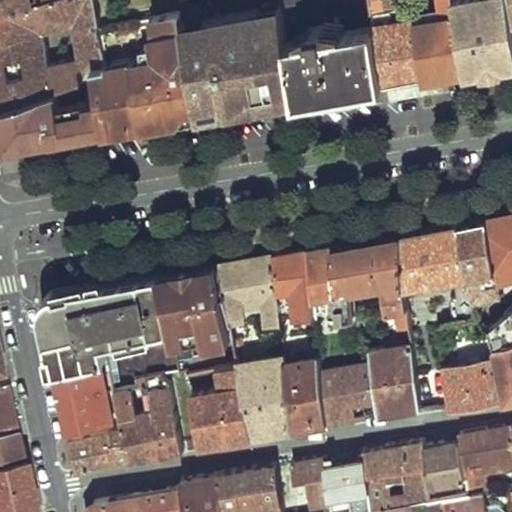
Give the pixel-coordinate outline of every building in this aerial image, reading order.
[(0,0),(0,9),(32,0),(0,0)] [(107,62),(101,23),(97,0),(32,0),(0,9),(0,109),(54,99),(52,90),(86,82),(83,67),(94,65),(107,62)] [(386,82),(426,76),(416,18),(415,17),(392,21),(388,0),(389,0),(371,0),(376,26),(386,82)] [(426,76),(466,69),(454,0),(441,0),(443,14),(415,17),(416,18),(426,76)] [(511,0),(454,0),(466,69),(511,61),(511,0)] [(184,9),(101,23),(107,62),(94,65),(99,97),(104,129),(202,113),(189,39),(188,31),(184,9)] [(211,35),(189,39),(202,113),(299,97),(289,42),(283,9),(215,20),(210,27),(211,35)] [(299,97),(386,82),(376,26),(326,35),(323,26),(306,29),(307,39),(289,42),(299,97)] [(210,27),(188,31),(189,39),(211,35),(210,27)] [(99,97),(55,106),(61,136),(104,129),(99,97)] [(53,138),(61,136),(55,106),(54,99),(0,109),(0,117),(3,128),(7,145),(53,138)] [(511,213),(489,217),(498,274),(511,271),(511,306),(491,323),(497,351),(506,397),(511,396),(511,213)] [(475,219),(462,222),(474,298),(501,294),(498,274),(489,217),(475,219)] [(432,227),(401,232),(411,282),(450,276),(452,294),(425,299),(431,323),(477,316),(474,298),(462,222),(432,227)] [(367,238),(333,244),(341,316),(351,315),(350,307),(355,307),(351,282),(359,280),(360,284),(364,286),(370,286),(373,283),(372,279),(380,276),(385,310),(404,308),(401,284),(411,282),(401,232),(367,238)] [(320,246),(307,248),(313,299),(329,297),(332,317),(341,316),(333,244),(320,246)] [(290,251),(272,254),(276,286),(294,284),(299,317),(315,315),(313,299),(307,248),(290,251)] [(220,263),(229,308),(263,301),(266,324),(280,322),(276,286),(272,254),(246,258),(220,263)] [(189,268),(158,273),(171,328),(172,333),(215,325),(217,339),(212,340),(212,345),(183,350),(186,368),(188,373),(209,369),(216,368),(239,364),(238,362),(235,345),(234,339),(232,323),(229,308),(220,263),(189,268)] [(43,311),(56,369),(100,360),(96,344),(171,328),(158,273),(101,283),(61,289),(50,295),(45,301),(43,311)] [(385,310),(376,312),(377,317),(391,314),(394,327),(408,325),(404,308),(385,310)] [(480,329),(477,316),(431,323),(435,338),(480,329)] [(240,338),(246,337),(243,322),(232,323),(234,339),(240,338)] [(435,338),(431,323),(420,325),(424,345),(428,344),(429,350),(437,349),(435,342),(435,338)] [(281,332),(273,334),(276,355),(238,362),(239,364),(251,435),(271,431),(291,428),(284,356),(281,332)] [(410,340),(367,347),(378,414),(400,410),(422,406),(410,340)] [(506,397),(497,351),(450,359),(444,340),(435,342),(437,349),(451,407),(478,402),(506,397)] [(320,355),(327,422),(353,417),(378,414),(367,347),(329,354),(320,355)] [(318,350),(284,356),(291,428),(308,425),(327,422),(320,355),(318,350)] [(63,400),(69,429),(123,417),(117,387),(110,358),(100,360),(56,369),(63,400)] [(239,364),(216,368),(220,384),(191,391),(200,443),(226,439),(251,435),(239,364)] [(188,373),(190,383),(202,381),(201,376),(210,375),(209,369),(188,373)] [(123,417),(132,458),(157,454),(183,450),(169,381),(163,372),(139,377),(140,382),(144,382),(145,388),(149,387),(153,406),(136,411),(129,384),(117,387),(123,417)] [(12,400),(7,377),(0,378),(0,424),(17,421),(12,400)] [(511,420),(487,425),(461,429),(461,437),(468,475),(511,467),(511,420)] [(20,438),(17,421),(0,424),(0,458),(24,454),(20,438)] [(78,466),(119,460),(112,429),(71,438),(74,452),(78,466)] [(409,439),(394,442),(399,468),(409,466),(412,488),(402,490),(404,500),(413,499),(434,495),(431,481),(425,443),(424,436),(409,439)] [(468,475),(461,437),(425,443),(431,481),(468,475)] [(365,447),(365,454),(373,505),(384,504),(404,500),(402,490),(391,491),(388,470),(399,468),(394,442),(379,444),(365,447)] [(309,456),(292,459),(296,481),(310,479),(313,505),(333,502),(327,461),(326,453),(309,456)] [(24,454),(0,458),(0,511),(36,507),(30,481),(24,454)] [(346,457),(327,461),(333,502),(335,511),(337,511),(363,508),(373,505),(365,454),(346,457)] [(248,467),(219,472),(226,511),(237,511),(237,508),(283,500),(281,491),(277,462),(248,467)] [(182,478),(183,485),(187,511),(226,511),(219,472),(201,475),(182,478)] [(488,511),(511,511),(511,482),(484,487),(488,511)] [(187,511),(183,485),(96,500),(88,511),(187,511)] [(488,511),(484,487),(446,493),(449,511),(488,511)] [(291,511),(287,489),(281,491),(283,500),(284,511),(291,511)] [(449,511),(446,493),(434,495),(413,499),(415,511),(449,511)] [(415,511),(413,499),(404,500),(384,504),(385,511),(415,511)]
